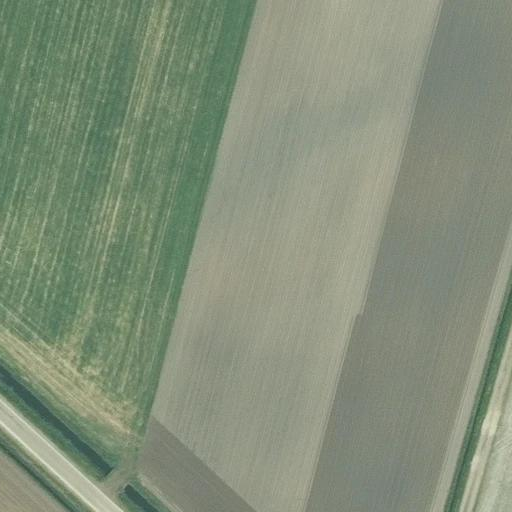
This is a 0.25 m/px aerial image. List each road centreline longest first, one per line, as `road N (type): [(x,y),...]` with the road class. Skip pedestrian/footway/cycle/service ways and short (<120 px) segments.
road 1 (track): [(466,511),(511,353)]
road 2 (unclassified): [(111,511),(0,410)]
